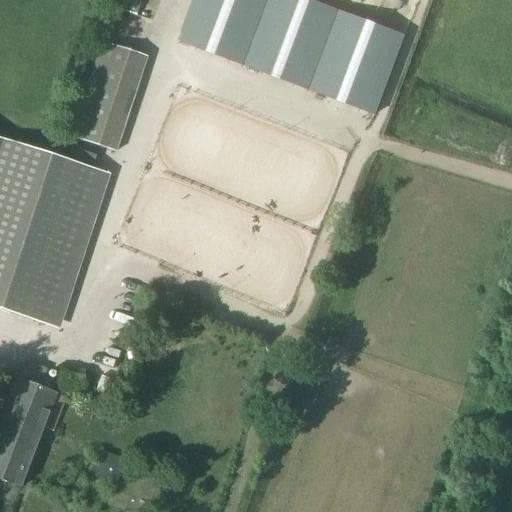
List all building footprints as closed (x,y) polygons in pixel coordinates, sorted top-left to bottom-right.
[(108,0),(106,10),(137,18),(141,0),(108,0)] [(305,0),(194,0),(179,42),(375,116),(404,37),(305,0)] [(102,42),(70,137),(105,149),(136,53),(102,42)] [(0,310),(47,325),(97,171),(0,139),(0,310)] [(54,393),(54,396),(56,396),(81,397),(81,377),(54,376),(54,393)] [(15,379),(7,397),(0,416),(0,481),(29,493),(58,417),(49,413),(56,396),(54,396),(54,393),(15,379)] [(100,451),(89,482),(97,479),(116,486),(123,467),(130,462),(100,451)]
